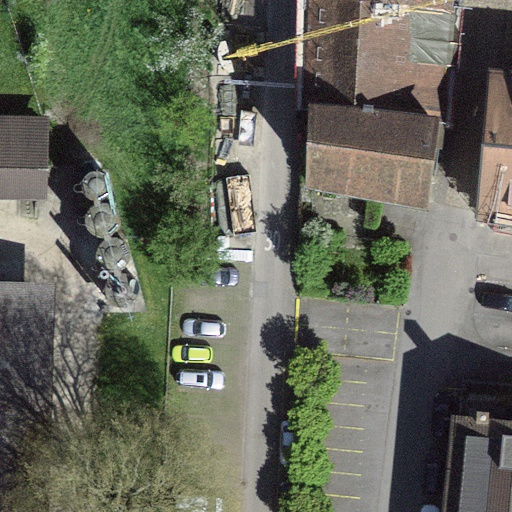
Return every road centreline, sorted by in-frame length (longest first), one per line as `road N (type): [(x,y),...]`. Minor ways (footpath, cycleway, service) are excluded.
road 1 (residential): [(257,511),(289,0)]
road 2 (residential): [(480,11),(408,511)]
